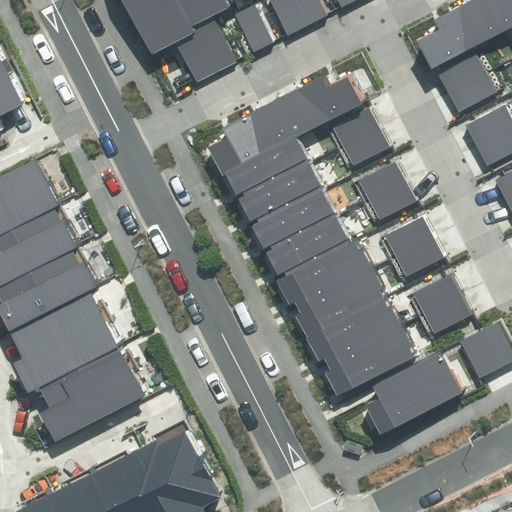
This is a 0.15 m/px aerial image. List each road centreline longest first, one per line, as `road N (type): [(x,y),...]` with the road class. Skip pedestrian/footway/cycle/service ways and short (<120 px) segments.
road 1 (residential): [(127,144),(310,511)]
road 2 (residential): [(375,16),(509,284)]
road 3 (residential): [(375,16),(127,144)]
road 4 (residential): [(57,0),(127,144)]
road 5 (residential): [(375,511),(511,442)]
